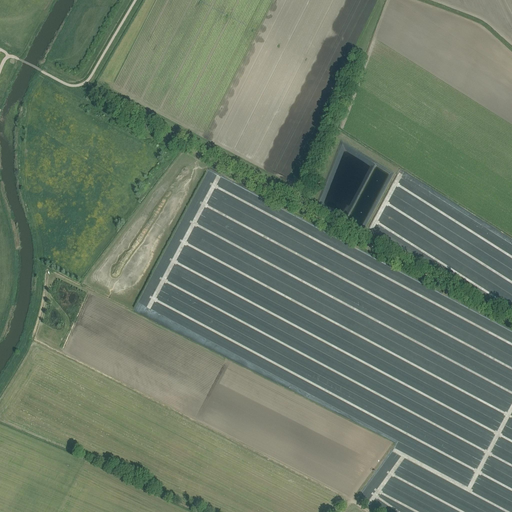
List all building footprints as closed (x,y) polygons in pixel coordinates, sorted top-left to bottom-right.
[(324,133),(326,129),(318,125),(316,130),(324,133)] [(244,401),(257,405),(246,395),(251,390),(223,380),(221,384),(220,383),(218,389),(217,388),(216,393),(215,393),(213,398),(212,398),(210,404),(209,403),(207,409),(235,418),(236,415),(241,416),(242,413),(264,421),(265,417),(258,414),(245,403),(242,406),(244,401)] [(205,412),(204,412),(202,418),(231,430),(233,426),(230,425),(232,420),(206,409),(205,412)] [(350,479),(362,483),(364,479),(352,475),(350,479)] [(348,479),(347,482),(358,488),(360,485),(348,479)] [(355,492),(357,489),(340,481),(339,485),(344,487),(342,489),(350,493),(349,494),(351,495),(352,491),(355,492)]
